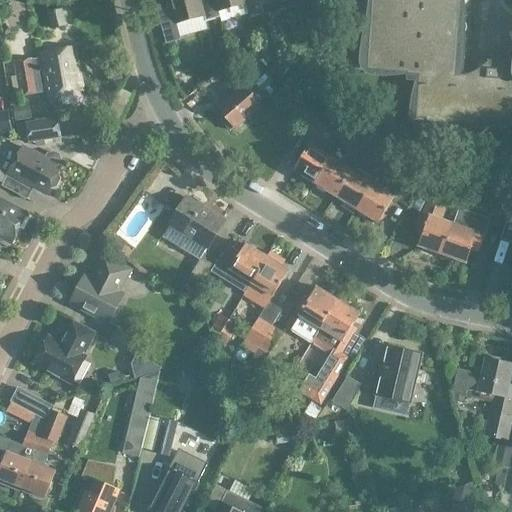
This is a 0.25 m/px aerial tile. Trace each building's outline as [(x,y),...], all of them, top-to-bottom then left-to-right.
[(204,21),(218,18),(212,0),(167,0),(170,10),(157,13),(165,42),(179,38),(175,23),(202,16),(204,21)] [(261,4),(259,0),(212,0),(218,18),(219,17),(220,22),(248,15),(249,18),(264,14),(261,4)] [(418,82),(415,122),(416,122),(416,125),(417,125),(418,122),(478,126),(479,120),(506,122),(505,129),(507,129),(507,122),(511,122),(511,57),(500,59),(498,59),(498,70),(487,70),(486,77),(455,75),(460,0),(371,0),(367,68),(364,68),(364,69),(367,69),(367,71),(407,73),(406,81),(418,82)] [(305,14),(314,48),(332,43),(323,8),(305,14)] [(49,13),(53,29),(65,26),(61,10),(49,13)] [(39,54),(40,60),(43,71),(49,106),(62,104),(61,98),(84,94),(75,47),(39,54)] [(43,71),(40,60),(32,61),(32,60),(15,63),(21,97),(37,94),(36,89),(41,88),(38,72),(43,71)] [(263,74),(252,62),(243,70),(253,82),(263,74)] [(262,92),(270,86),(275,92),(280,87),(268,73),(265,75),(255,84),(262,92)] [(244,84),(216,107),(234,128),(261,104),(244,84)] [(0,133),(12,131),(8,111),(0,112),(0,133)] [(27,144),(59,139),(56,119),(15,125),(17,139),(26,138),(27,144)] [(355,146),(365,152),(373,140),(363,134),(355,146)] [(381,145),(373,140),(365,152),(373,157),(381,145)] [(295,171),(316,184),(332,159),(311,146),(295,171)] [(57,174),(60,168),(21,148),(0,187),(26,201),(33,188),(46,195),(49,189),(55,187),(58,180),(57,174)] [(353,172),(332,159),(316,184),(337,197),(353,172)] [(406,184),(418,190),(431,167),(419,160),(406,184)] [(357,210),(358,210),(374,185),(378,178),(357,165),(353,172),(337,197),(344,201),(341,207),(354,215),(357,210)] [(431,167),(418,190),(429,195),(441,172),(431,167)] [(374,185),(358,210),(378,223),(394,197),(374,185)] [(496,211),(509,216),(511,206),(511,188),(505,186),(496,211)] [(205,254),(208,249),(224,223),(187,199),(170,226),(172,227),(165,239),(200,261),(192,274),(205,282),(218,262),(205,254)] [(419,247),(443,255),(454,224),(442,219),(447,207),(430,200),(419,229),(425,231),(419,247)] [(10,244),(26,214),(7,204),(6,206),(0,203),(0,234),(11,240),(9,244),(10,244)] [(459,210),(454,224),(443,255),(467,264),(472,250),(479,253),(491,221),(459,210)] [(242,276),(253,283),(268,258),(247,245),(232,270),(230,269),(224,279),(236,286),(242,276)] [(243,298),(265,312),(268,307),(290,272),(282,267),(285,262),(271,253),(268,258),(253,283),(243,298)] [(119,293),(130,271),(103,257),(91,279),(85,275),(70,304),(108,325),(123,296),(119,293)] [(309,302),(305,299),(286,329),(311,345),(339,302),(318,289),(309,302)] [(339,302),(311,345),(330,356),(309,389),(324,399),(349,358),(343,353),(356,331),(352,329),(360,315),(339,302)] [(212,328),(221,333),(229,321),(220,315),(212,328)] [(255,352),(271,326),(260,319),(244,345),(255,352)] [(229,321),(221,333),(231,339),(238,327),(229,321)] [(47,338),(46,341),(41,341),(37,350),(39,354),(34,365),(72,385),(86,358),(83,356),(94,334),(72,323),(61,345),(47,338)] [(109,341),(145,359),(153,344),(117,326),(109,341)] [(255,352),(256,353),(244,374),(252,379),(256,373),(257,374),(282,333),(271,326),(255,352)] [(376,395),(410,403),(421,355),(387,347),(376,395)] [(452,394),(453,395),(464,397),(492,403),(490,414),(484,437),(508,442),(511,423),(511,386),(508,386),(511,369),(511,365),(487,360),(483,376),(457,370),(452,394)] [(141,449),(149,417),(160,372),(142,378),(124,453),(139,456),(141,449)] [(346,410),(361,386),(348,378),(333,401),(346,410)] [(464,397),(453,395),(451,403),(463,405),(464,397)] [(45,420),(50,411),(52,408),(36,399),(29,412),(45,420)] [(81,409),(77,420),(66,445),(80,451),(95,415),(81,409)] [(68,418),(52,412),(41,438),(21,489),(31,493),(30,496),(42,501),(43,498),(45,499),(55,473),(44,469),(54,442),(58,444),(68,418)] [(162,420),(155,452),(154,453),(168,457),(177,424),(162,420)] [(10,485),(21,489),(41,438),(30,433),(24,448),(0,438),(0,464),(3,466),(0,471),(0,484),(8,488),(10,485)] [(508,468),(511,450),(511,447),(499,445),(494,465),(508,468)] [(83,480),(91,483),(78,511),(80,511),(114,511),(116,509),(112,507),(119,492),(109,488),(112,472),(103,470),(104,466),(90,463),(83,480)] [(148,511),(150,511),(183,511),(197,486),(168,471),(148,511)] [(505,475),(497,472),(494,486),(502,488),(505,475)] [(452,501),(468,506),(476,482),(456,489),(452,501)] [(259,511),(261,508),(228,492),(217,511),(259,511)]
